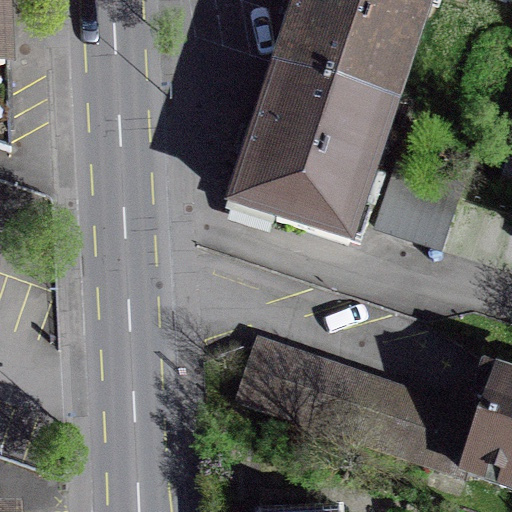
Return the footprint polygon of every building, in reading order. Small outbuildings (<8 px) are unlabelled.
[(308,0),(301,22),(283,76),(394,113),(431,0),(308,0)] [(0,146),(9,150),(0,7),(0,146)] [(257,152),(238,209),(350,246),(394,113),(283,76),(257,152)] [(462,188),(398,168),(379,229),(442,249),(462,188)] [(449,409),(260,342),(239,401),(305,424),(298,444),(340,458),(348,437),(428,466),(449,409)] [(511,394),(484,384),(478,402),(454,394),(449,409),(428,466),(471,481),(476,466),(511,479),(511,394)]
